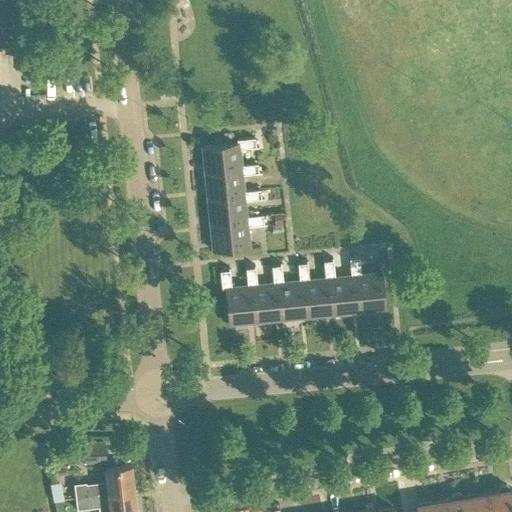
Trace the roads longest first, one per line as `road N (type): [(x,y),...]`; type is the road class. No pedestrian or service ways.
road 1 (unclassified): [(159,395),(117,0)]
road 2 (tertiary): [(159,395),(511,361)]
road 3 (residential): [(172,505),(511,443)]
road 4 (tertiary): [(0,403),(159,395)]
